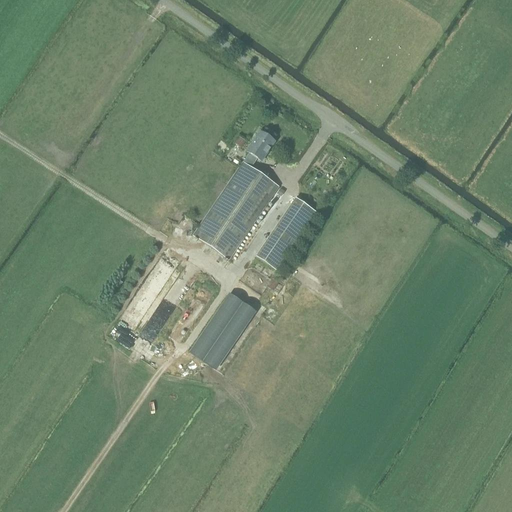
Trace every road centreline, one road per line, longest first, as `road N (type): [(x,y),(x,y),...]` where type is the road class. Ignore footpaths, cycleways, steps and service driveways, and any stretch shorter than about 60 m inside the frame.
road 1 (unclassified): [(511,248),(162,0)]
road 2 (track): [(0,135),(229,279)]
road 3 (track): [(185,347),(159,371),(65,511)]
road 4 (track): [(39,159),(167,3)]
